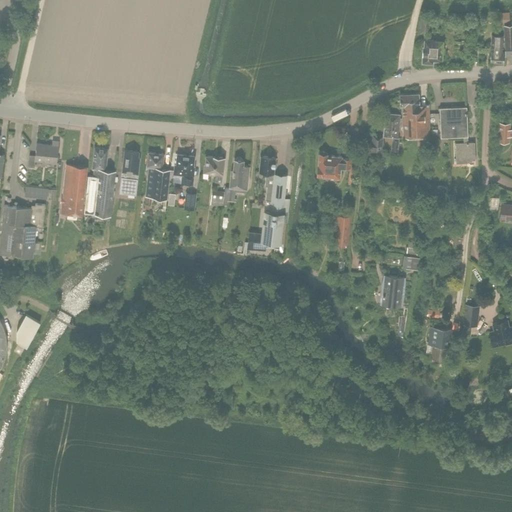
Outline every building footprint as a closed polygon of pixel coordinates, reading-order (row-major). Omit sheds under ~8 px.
[(497,24),(504,24),(510,24),(509,12),(496,13),(497,24)] [(428,31),(430,16),(421,16),(420,30),(428,31)] [(490,53),(490,62),(502,63),(503,44),(503,35),(491,34),(491,45),(490,51),(490,53)] [(441,60),(442,40),(424,39),(423,46),(422,46),(421,62),(432,62),(433,59),(441,60)] [(402,118),(400,118),(401,125),(402,125),(403,133),(403,136),(409,138),(420,138),(420,145),(429,145),(428,104),(419,104),(418,93),(399,94),(400,105),(401,105),(402,118)] [(439,107),(440,137),(463,136),(467,136),(466,106),(439,107)] [(383,135),(383,136),(392,137),(392,146),(391,151),(397,152),(398,147),(398,137),(397,137),(398,128),(399,125),(401,125),(400,118),(399,118),(400,113),(385,112),(383,135)] [(510,122),(498,121),(497,141),(509,141),(509,135),(511,135),(511,128),(509,128),(510,122)] [(382,153),(383,136),(383,135),(371,134),(370,140),(364,140),(364,152),(382,153)] [(467,142),(467,136),(463,136),(463,142),(455,142),(456,163),(467,162),(467,159),(475,159),(474,142),(467,142)] [(28,167),(34,167),(35,160),(56,162),(59,141),(52,140),(51,144),(36,143),(35,155),(29,155),(28,167)] [(92,168),(94,168),(93,174),(91,174),(91,176),(88,175),(84,212),(110,215),(115,170),(105,169),(107,148),(94,146),(92,168)] [(122,172),(119,192),(135,193),(137,174),(138,172),(139,160),(139,157),(138,157),(138,151),(124,150),(123,160),(122,171),(122,172)] [(318,155),(317,175),(339,177),(340,165),(350,166),(351,158),(341,157),(341,155),(331,155),(331,154),(327,153),(327,151),(319,150),(318,155)] [(150,204),(151,197),(166,198),(170,168),(162,168),(164,153),(148,151),(146,166),(149,167),(144,204),(150,204)] [(195,165),(193,165),(194,155),(177,154),(176,163),(175,163),(173,173),(182,174),(181,183),(193,184),(195,165)] [(222,174),(224,157),(205,155),(204,164),(203,172),(216,173),(215,181),(221,182),(222,174)] [(259,171),(266,172),(264,186),(267,186),(265,199),(271,200),(270,209),(267,209),(265,209),(262,232),(249,230),(247,246),(247,248),(265,250),(266,246),(276,247),(276,249),(282,250),(285,221),(281,220),(282,210),(288,211),(289,198),(284,197),(287,174),(273,173),(275,157),(260,156),(259,171)] [(225,187),(223,205),(226,206),(226,201),(234,202),(236,188),(247,189),(249,166),(243,165),(243,160),(243,159),(242,159),(241,157),(237,157),(235,158),(234,158),(234,160),(233,169),(231,169),(230,182),(229,187),(225,187)] [(81,215),(87,166),(66,163),(60,213),(81,215)] [(27,195),(50,198),(51,188),(28,185),(27,195)] [(210,204),(223,205),(225,187),(224,187),(224,190),(211,189),(210,204)] [(194,209),(196,192),(186,191),(183,208),(194,209)] [(43,227),(45,204),(35,203),(34,208),(4,204),(0,242),(0,253),(32,256),(35,226),(43,227)] [(511,219),(511,204),(501,204),(499,218),(511,219)] [(333,244),(348,245),(351,216),(335,214),(333,244)] [(404,255),(402,267),(418,269),(420,256),(404,255)] [(384,275),(381,304),(390,305),(393,306),(399,306),(403,277),(384,275)] [(462,324),(477,326),(479,305),(465,303),(462,324)] [(436,311),(428,310),(427,317),(435,318),(436,311)] [(16,329),(16,339),(26,345),(39,322),(25,313),(16,329)] [(489,331),(491,340),(492,346),(505,343),(505,344),(511,342),(511,341),(511,325),(508,327),(507,320),(503,321),(504,322),(498,323),(498,322),(492,323),(494,330),(489,331)] [(433,326),(430,353),(434,354),(433,361),(447,363),(451,328),(433,326)] [(511,388),(503,394),(508,402),(511,400),(511,388)]
